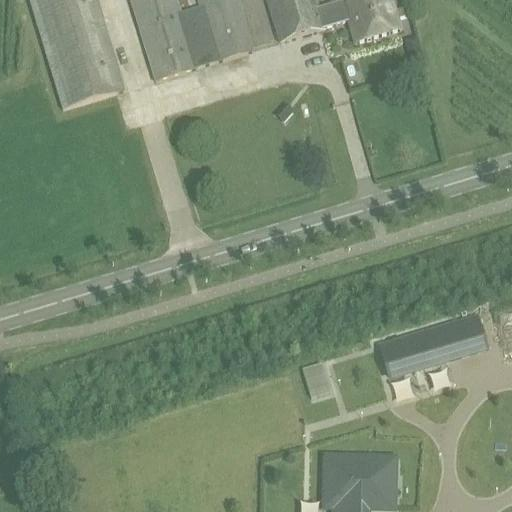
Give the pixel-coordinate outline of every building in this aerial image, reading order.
[(28,0),(63,114),(126,94),(97,0),(28,0)] [(195,0),(198,9),(181,14),(176,0),(128,0),(155,86),(254,55),(237,0),(195,0)] [(326,33),(325,31),(323,32),(317,12),(319,11),(315,0),(264,0),(279,47),(326,33)] [(323,32),(325,31),(348,24),(355,46),(401,33),(391,0),(340,0),(342,5),(319,11),(317,12),(323,32)] [(380,350),(390,381),(486,352),(477,321),(380,350)] [(302,372),(311,402),(330,396),(322,367),(302,372)] [(425,451),(447,450),(446,422),(424,423),(425,451)] [(369,511),(382,511),(395,511),(396,501),(396,500),(395,500),(394,498),(394,495),(394,488),(396,488),(396,487),(394,487),(395,477),(396,476),(396,475),(397,474),(397,463),(379,463),(375,462),(375,460),(362,459),(350,459),(346,459),(346,462),(324,461),(324,473),(324,474),(325,474),(326,475),(325,485),(324,485),(324,487),(325,487),(325,497),(324,498),(323,498),(323,499),(323,511),(337,511),(336,511),(369,511)]
